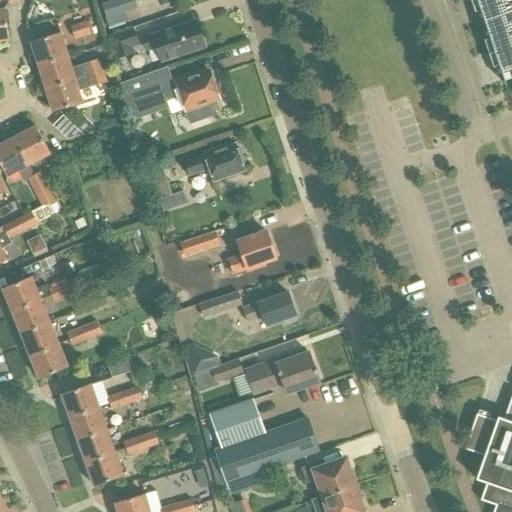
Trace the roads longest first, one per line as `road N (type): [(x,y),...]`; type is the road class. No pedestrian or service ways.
road 1 (residential): [(422,511),(252,0)]
road 2 (residential): [(471,135),(426,0)]
